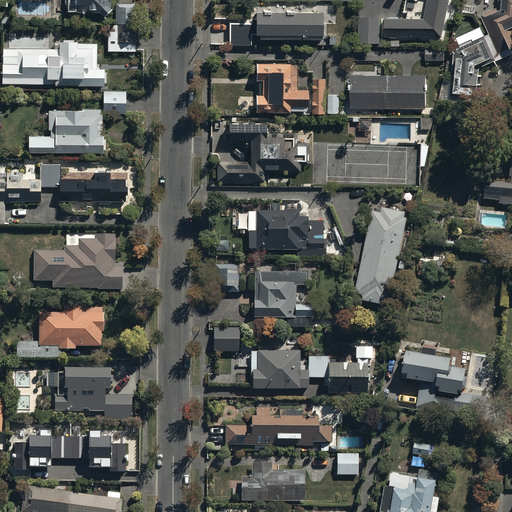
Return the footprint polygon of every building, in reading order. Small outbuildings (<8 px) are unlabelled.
[(64,0),(65,0),(65,1),(65,2),(65,3),(66,4),(66,5),(67,11),(99,11),(103,16),(111,9),(110,0),(64,0)] [(426,0),(423,18),(384,18),(384,36),(441,36),(448,0),(426,0)] [(511,0),(498,0),(498,7),(480,15),(489,34),(473,42),(472,39),(460,45),(460,47),(453,49),(451,70),(454,70),(454,75),(450,74),(448,97),(476,99),(477,83),(479,68),(511,54),(511,52),(510,47),(511,45),(511,0)] [(135,3),(116,3),(116,23),(108,23),(108,51),(135,51),(135,3)] [(250,22),(229,22),(229,44),(250,44),(250,33),(260,33),(260,36),(322,37),(322,11),(293,11),(293,14),(285,14),(286,11),(270,11),(270,13),(263,13),(263,11),(256,11),(256,18),(250,18),(250,22)] [(380,42),(380,16),(359,16),(358,42),(380,42)] [(60,49),(3,48),(3,83),(104,85),(104,68),(97,68),(97,48),(92,48),(78,48),(78,41),(60,41),(60,49)] [(425,47),(425,60),(444,60),(444,47),(425,47)] [(256,80),(258,80),(258,94),(256,94),(255,111),(290,111),(290,105),(307,105),(308,88),(296,88),(296,64),(290,64),(290,63),(256,62),(256,80)] [(424,75),(350,75),(350,108),(424,108),(424,75)] [(325,78),(312,78),(312,112),(325,112),(325,78)] [(104,90),(104,113),(126,113),(126,90),(104,90)] [(340,94),(328,94),(328,112),(340,112),(340,94)] [(50,135),(29,135),(29,151),(103,152),(103,149),(105,149),(105,137),(104,137),(104,124),(102,123),(102,109),(49,108),(48,129),(50,129),(50,135)] [(433,117),(421,117),(421,129),(430,129),(433,117)] [(297,133),(266,133),(266,122),(228,122),(227,139),(250,139),(250,160),(221,160),(221,183),(264,183),(264,170),(301,170),(301,163),(309,164),(309,142),(297,142),(297,133)] [(484,181),(484,198),(499,199),(499,204),(511,204),(511,154),(510,175),(511,175),(511,178),(511,183),(484,181)] [(41,179),(41,185),(59,185),(59,200),(97,200),(97,203),(111,203),(111,200),(126,200),(126,179),(110,179),(110,172),(95,172),(95,178),(67,178),(67,172),(61,172),(61,164),(41,164),(41,179)] [(41,185),(41,179),(23,179),(23,171),(0,170),(0,222),(5,223),(5,202),(19,202),(19,200),(41,200),(41,185)] [(373,208),(354,293),(363,295),(362,301),(389,306),(409,212),(382,207),(382,210),(373,208)] [(256,231),(248,230),(248,249),(326,249),(326,239),(323,239),(323,221),(308,220),(308,217),(299,217),(299,211),(257,210),(256,231)] [(95,235),(95,239),(79,239),(78,246),(64,246),(64,251),(34,251),(34,282),(54,282),(54,288),(99,289),(99,290),(123,290),(123,267),(115,267),(116,235),(95,235)] [(215,265),(215,292),(239,292),(239,265),(215,265)] [(306,284),(306,271),(254,271),(254,317),(287,317),(287,327),(308,327),(308,316),(311,317),(311,304),(296,304),(296,284),(306,284)] [(40,342),(18,342),(18,358),(62,358),(62,350),(77,350),(77,347),(102,347),(102,332),(104,332),(104,308),(83,308),(83,306),(64,306),(64,313),(40,313),(40,342)] [(214,327),(213,351),(239,351),(239,327),(214,327)] [(308,370),(309,377),(328,377),(328,393),(368,394),(367,366),(371,366),(371,359),(372,359),(372,346),(355,347),(355,358),(357,358),(357,363),(331,363),(331,356),(308,356),(308,370)] [(422,353),(406,350),(403,373),(408,374),(408,378),(421,380),(417,409),(453,415),(454,410),(482,415),(485,395),(463,392),(463,387),(466,387),(467,376),(465,376),(466,369),(449,366),(450,358),(436,356),(437,349),(423,347),(422,353)] [(309,377),(308,370),(300,370),(299,351),(251,351),(250,384),(253,384),(253,389),(308,388),(309,377)] [(112,370),(65,369),(65,373),(59,373),(59,374),(48,374),(48,388),(59,388),(59,395),(56,395),(56,411),(83,411),(84,410),(91,410),(91,412),(105,412),(105,420),(130,421),(130,415),(132,416),(133,396),(106,396),(106,390),(112,390),(112,370)] [(251,426),(225,425),(225,444),(313,445),(313,441),(331,441),(332,426),(318,426),(318,416),(270,415),(270,408),(255,408),(255,415),(251,415),(251,426)] [(30,444),(15,443),(15,471),(31,472),(31,469),(51,469),(51,460),(90,460),(90,469),(111,470),(111,471),(125,471),(126,445),(112,444),(112,438),(102,438),(102,431),(89,431),(89,437),(53,437),(53,431),(41,431),(41,438),(30,437),(30,444)] [(430,445),(414,442),(412,454),(428,457),(430,445)] [(358,453),(336,453),(336,475),(359,475),(358,453)] [(272,462),(251,462),(251,476),(241,476),(241,500),(305,500),(306,469),(272,469),(272,462)] [(419,468),(418,476),(392,472),(390,487),(385,486),(381,511),(388,511),(438,511),(440,497),(433,496),(437,470),(419,468)] [(108,497),(27,486),(26,501),(22,501),(20,511),(121,511),(123,500),(120,499),(121,494),(108,492),(108,497)]
